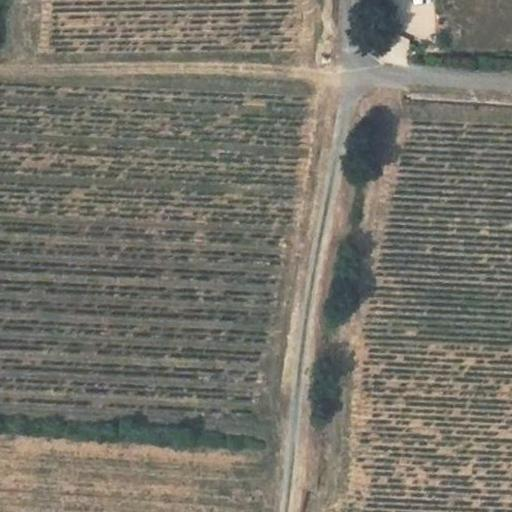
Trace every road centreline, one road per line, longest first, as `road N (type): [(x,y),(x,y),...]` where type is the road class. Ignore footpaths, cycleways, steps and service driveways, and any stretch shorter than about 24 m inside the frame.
road 1 (track): [(352,78),(302,348),(287,511)]
road 2 (track): [(352,78),(247,66),(0,67)]
road 3 (unclassified): [(352,78),(511,88)]
